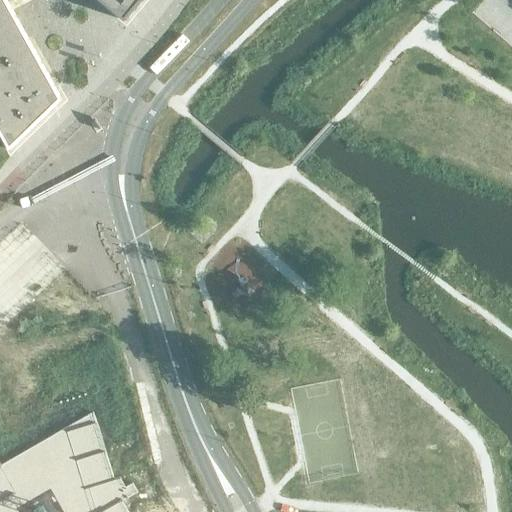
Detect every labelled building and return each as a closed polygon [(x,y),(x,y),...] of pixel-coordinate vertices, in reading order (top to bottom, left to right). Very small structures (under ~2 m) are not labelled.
[(0,0),(0,130),(11,150),(63,100),(29,39),(13,10),(9,2),(7,0),(0,0)] [(100,0),(126,22),(144,0),(100,0)] [(123,501),(128,511),(170,511),(154,484),(105,323),(28,348),(47,408),(50,407),(59,405),(66,429),(94,412),(115,479),(120,478),(126,488),(133,484),(138,492),(123,501)] [(346,373),(315,393),(321,401),(351,382),(346,373)] [(0,511),(0,462),(2,465),(66,429),(59,405),(50,407),(53,418),(0,448),(0,511)] [(94,412),(66,429),(91,511),(128,511),(123,501),(138,492),(133,484),(126,488),(120,478),(115,479),(94,412)] [(264,442),(275,462),(295,452),(285,431),(264,442)] [(0,511),(0,503),(16,495),(0,466),(2,465),(0,462),(0,511)]
